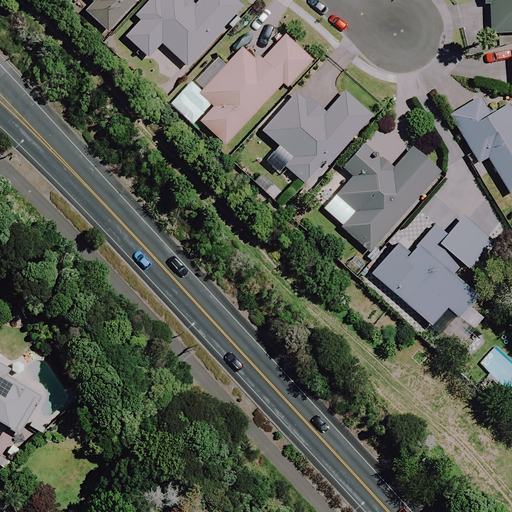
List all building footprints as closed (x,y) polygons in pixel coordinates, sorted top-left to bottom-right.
[(135,0),(91,0),(95,4),(87,13),(107,31),(135,0)] [(204,0),(197,9),(186,0),(152,0),(137,17),(142,22),(127,38),(149,58),(162,44),(189,68),(243,8),(233,0),(204,0)] [(511,0),(486,0),(487,7),(490,7),(492,37),(511,36),(511,0)] [(311,62),(285,38),(260,65),(242,49),(201,95),(215,108),(201,123),(226,146),(283,84),(287,88),(311,62)] [(371,117),(344,93),(325,116),(299,93),(263,133),(291,159),(284,166),(304,184),(325,161),(329,165),(371,117)] [(488,119),(477,100),(450,116),(479,165),(489,159),(510,196),(511,195),(511,124),(503,110),(488,119)] [(392,173),(363,147),(342,169),(353,179),(326,209),(345,227),(343,229),(369,252),(440,174),(414,149),(392,173)] [(492,243),(464,219),(441,245),(430,235),(405,263),(412,270),(392,293),(443,336),(476,298),(450,275),(460,264),(467,271),(492,243)] [(9,371),(0,365),(0,424),(19,436),(41,399),(5,378),(9,371)]
